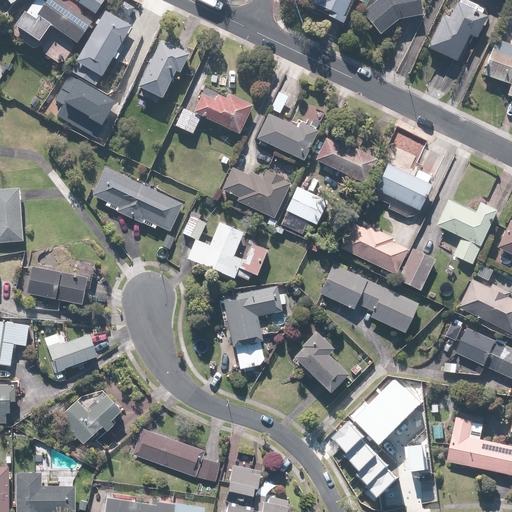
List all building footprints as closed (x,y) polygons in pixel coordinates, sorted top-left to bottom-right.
[(26,11),(17,25),(41,41),(52,23),(80,41),(93,22),(61,0),(49,0),(47,3),(42,0),(37,0),(29,12),(26,11)] [(82,0),(81,3),(97,13),(104,0),(82,0)] [(330,17),(344,23),(346,24),(348,19),(346,18),(353,0),(311,0),(310,2),(318,6),(332,12),(330,17)] [(382,34),(400,19),(425,15),(421,0),(381,0),(365,13),(382,34)] [(459,0),(453,14),(446,11),(429,49),(457,61),(469,34),(479,38),(489,16),(478,11),(479,7),(463,0),(459,0)] [(71,71),(96,85),(102,76),(104,77),(112,63),(132,74),(149,45),(128,33),(132,26),(106,11),(71,71)] [(145,75),(140,85),(164,98),(175,78),(180,80),(193,54),(163,39),(153,59),(151,58),(143,74),(145,75)] [(510,97),(511,97),(511,44),(496,40),(483,84),(511,93),(510,97)] [(96,134),(117,100),(70,73),(55,98),(65,103),(59,113),(96,134)] [(207,77),(198,73),(190,88),(200,93),(207,77)] [(290,96),(280,91),(271,108),(280,113),(290,96)] [(203,93),(195,111),(240,133),(253,105),(228,93),(226,97),(218,94),(216,99),(203,93)] [(202,117),(184,109),(176,125),(194,134),(202,117)] [(263,141),(261,145),(286,156),(288,153),(305,161),(320,129),(302,121),(300,127),(269,113),(258,138),(263,141)] [(326,136),(316,160),(367,182),(378,157),(356,147),(355,149),(326,136)] [(385,190),(383,193),(419,211),(433,182),(390,162),(379,187),(385,190)] [(107,165),(94,194),(107,201),(105,206),(156,229),(158,226),(171,232),(185,200),(107,165)] [(233,166),(223,189),(240,197),(237,202),(273,219),(290,183),(282,180),(284,176),(268,168),(264,177),(251,171),(250,174),(233,166)] [(298,186),(284,214),(305,224),(308,220),(317,225),(329,201),(298,186)] [(24,188),(0,188),(0,241),(26,241),(24,188)] [(453,198),(440,224),(465,237),(457,255),(475,264),(502,208),(485,200),(479,211),(453,198)] [(208,223),(191,215),(183,233),(196,239),(188,256),(235,279),(238,274),(249,279),(252,273),(258,275),(270,249),(256,243),(258,238),(222,221),(211,245),(200,240),(208,223)] [(348,229),(340,247),(398,272),(408,248),(391,241),(393,236),(362,222),(358,233),(348,229)] [(511,222),(500,247),(503,249),(496,263),(511,270),(511,222)] [(176,238),(168,234),(162,245),(171,249),(176,238)] [(437,260),(412,248),(397,278),(421,290),(437,260)] [(76,258),(73,274),(23,265),(20,284),(30,285),(29,293),(85,303),(89,281),(93,282),(96,262),(76,258)] [(332,266),(321,293),(355,308),(357,303),(373,310),(371,316),(407,332),(419,303),(332,266)] [(511,296),(510,295),(511,292),(494,284),(493,287),(474,278),(460,307),(511,331),(511,296)] [(262,365),(265,359),(262,341),(265,341),(260,317),(284,311),(278,284),(219,297),(225,327),(230,326),(234,346),(237,345),(242,369),(262,365)] [(30,324),(0,319),(0,363),(12,366),(15,344),(27,346),(30,324)] [(461,340),(456,352),(490,366),(490,367),(511,376),(511,346),(453,322),(448,335),(461,340)] [(311,378),(315,374),(332,392),(351,373),(330,353),(335,348),(318,331),(291,358),(311,378)] [(92,332),(48,347),(56,371),(100,356),(92,332)] [(460,363),(443,362),(442,371),(459,373),(460,363)] [(10,369),(0,368),(0,424),(7,424),(7,413),(13,413),(13,399),(18,399),(19,382),(10,382),(10,369)] [(351,415),(383,446),(426,403),(394,372),(351,415)] [(62,417),(85,443),(94,435),(99,440),(117,423),(114,419),(125,409),(107,390),(87,409),(79,401),(62,417)] [(458,415),(450,461),(511,473),(511,443),(483,438),(486,420),(458,415)] [(446,422),(436,421),(436,438),(446,438),(446,422)] [(366,489),(376,499),(397,478),(388,468),(390,467),(363,439),(365,437),(350,422),(334,438),(349,452),(345,455),(361,472),(358,474),(369,486),(366,489)] [(143,426),(133,453),(197,477),(197,476),(214,482),(221,463),(203,456),(206,450),(143,426)] [(428,437),(405,439),(409,471),(431,469),(428,437)] [(0,511),(11,511),(11,504),(11,466),(0,465),(0,511)] [(255,511),(263,470),(233,465),(224,511),(255,511)] [(43,471),(17,471),(17,504),(11,504),(11,511),(76,511),(77,508),(88,508),(88,498),(77,498),(77,484),(44,484),(43,471)] [(106,511),(205,511),(206,506),(108,495),(106,511)] [(269,504),(264,503),(262,511),(288,511),(291,500),(270,497),(269,504)]
